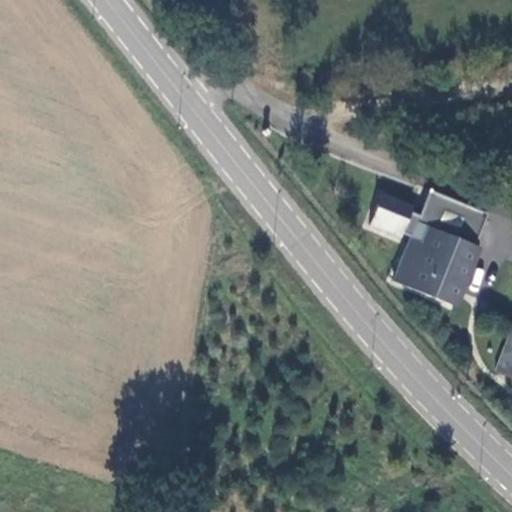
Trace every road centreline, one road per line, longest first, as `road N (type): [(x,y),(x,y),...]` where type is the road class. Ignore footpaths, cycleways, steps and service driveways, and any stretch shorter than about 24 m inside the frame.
road 1 (tertiary): [(187,100),(370,325),(511,473)]
road 2 (unclassified): [(187,100),(236,88),(301,125),(511,206)]
road 3 (tertiary): [(108,0),(187,100)]
